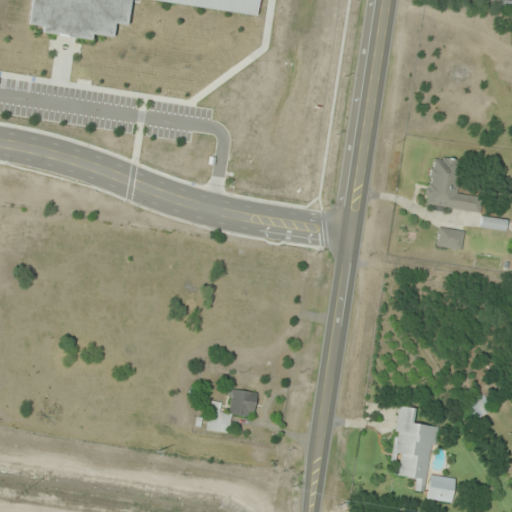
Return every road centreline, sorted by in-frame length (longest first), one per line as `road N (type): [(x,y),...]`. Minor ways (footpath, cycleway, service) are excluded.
road 1 (secondary): [(308,511),(381,0)]
road 2 (residential): [(0,143),(71,159),(199,206),(347,229)]
